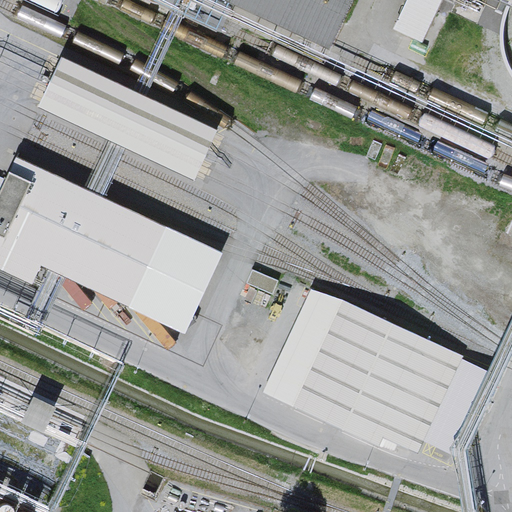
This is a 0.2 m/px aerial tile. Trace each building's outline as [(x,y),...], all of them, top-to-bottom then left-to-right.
[(232,0),(230,5),(328,49),(350,0),(232,0)] [(406,0),(395,26),(424,38),(440,0),(406,0)] [(213,128),(57,53),(52,64),(38,91),(34,100),(190,175),(195,165),(208,138),(213,128)] [(167,230),(16,159),(0,193),(0,272),(32,288),(41,269),(129,310),(167,230)] [(497,253),(511,257),(511,218),(509,218),(497,253)] [(450,350),(343,303),(299,404),(406,450),(450,350)]
